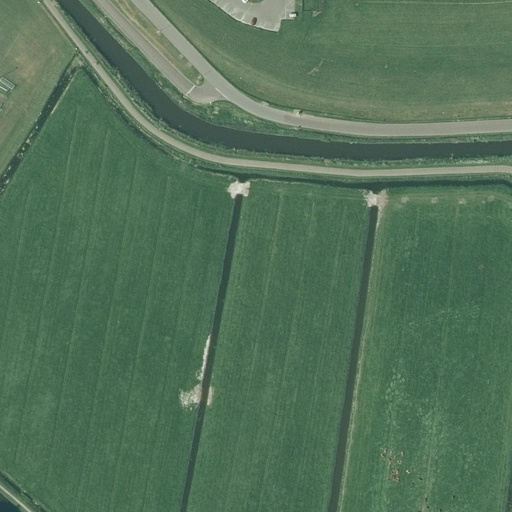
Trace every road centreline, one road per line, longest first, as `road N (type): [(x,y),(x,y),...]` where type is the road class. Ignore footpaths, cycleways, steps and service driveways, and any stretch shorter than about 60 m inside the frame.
road 1 (tertiary): [(511,126),(407,131),(292,120),(253,108),(220,84)]
road 2 (tertiary): [(220,84),(207,95),(190,92),(99,0)]
